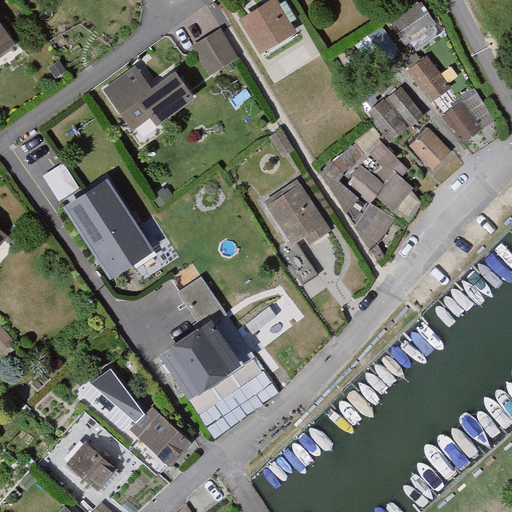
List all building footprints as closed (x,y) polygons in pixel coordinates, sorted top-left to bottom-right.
[(299,35),(279,0),(272,0),(240,18),(262,56),(299,35)] [(427,7),(395,15),(401,40),(434,32),(427,7)] [(0,28),(0,57),(13,49),(0,28)] [(242,60),(223,31),(194,49),(212,78),(242,60)] [(451,91),(429,59),(411,71),(433,103),(451,91)] [(157,123),(196,94),(175,67),(151,85),(135,65),(103,88),(133,128),(151,115),(157,123)] [(391,140),(424,119),(403,87),(370,108),(391,140)] [(487,136),(464,104),(446,116),(470,149),(487,136)] [(426,135),(405,154),(428,178),(449,159),(426,135)] [(371,140),(355,159),(380,180),(395,161),(371,140)] [(108,175),(64,203),(111,276),(155,248),(108,175)] [(331,227),(300,181),(266,204),(292,243),(305,234),(310,241),(331,227)] [(393,184),(380,199),(403,219),(416,204),(393,184)] [(369,207),(351,228),(376,249),(394,228),(369,207)] [(0,225),(0,244),(9,234),(0,225)] [(241,357),(211,314),(160,349),(189,392),(241,357)] [(0,348),(2,351),(14,341),(0,325),(0,348)] [(111,366),(90,379),(135,419),(145,410),(111,366)] [(152,402),(129,429),(170,465),(194,438),(152,402)] [(85,439),(67,461),(99,488),(118,466),(85,439)] [(90,511),(114,511),(101,501),(90,511)]
